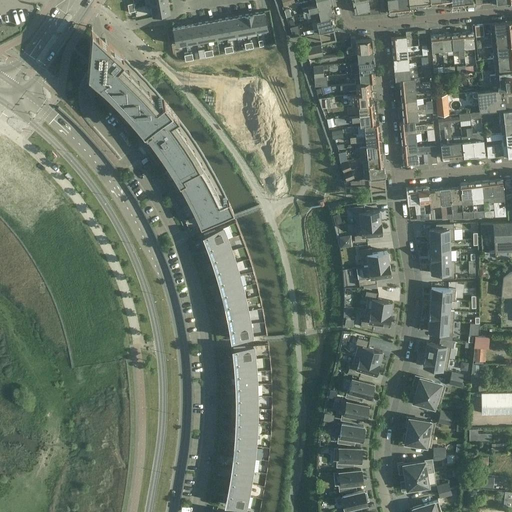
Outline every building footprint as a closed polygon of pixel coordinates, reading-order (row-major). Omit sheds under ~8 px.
[(333,6),(331,0),(312,0),(311,0),(313,5),(303,8),(304,13),(307,12),(333,6)] [(369,9),(367,0),(363,0),(352,2),(355,13),(369,9)] [(384,0),(379,0),(380,9),(370,10),(370,15),(386,13),(384,0)] [(399,12),(397,0),(387,0),(388,13),(399,12)] [(397,0),(399,12),(410,11),(409,7),(408,0),(397,0)] [(168,1),(150,5),(152,15),(170,12),(168,1)] [(335,17),(333,6),(307,12),(304,13),(304,16),(307,15),(308,19),(316,17),(316,21),(320,20),(331,18),(335,17)] [(264,11),(253,13),(257,31),(267,29),(264,11)] [(253,13),(243,15),(246,32),(257,31),(253,13)] [(243,15),(233,17),(236,34),(246,32),(243,15)] [(233,17),(223,19),(226,36),(236,34),(233,17)] [(333,28),(331,18),(320,20),(316,21),(318,29),(313,30),(314,32),(314,33),(318,32),(319,32),(334,29),(334,28),(333,28)] [(223,19),(213,20),(216,38),(226,36),(223,19)] [(213,20),(203,22),(206,40),(216,38),(213,20)] [(511,21),(490,23),(490,24),(494,23),(495,32),(490,33),(490,35),(511,32),(511,21)] [(203,22),(193,24),(196,41),(206,40),(203,22)] [(193,24),(183,26),(186,43),(196,41),(193,24)] [(484,36),(483,24),(475,25),(476,37),(484,36)] [(124,56),(97,32),(91,26),(87,72),(92,77),(101,85),(108,92),(118,102),(127,112),(136,122),(143,131),(171,108),(163,99),(159,102),(158,102),(158,103),(156,105),(147,94),(137,84),(127,73),(116,63),(114,61),(120,54),(122,57),(121,58),(122,58),(124,56)] [(183,26),(173,28),(176,45),(186,43),(183,26)] [(291,29),(293,36),(300,35),(298,26),(291,29)] [(427,44),(425,29),(417,30),(419,45),(427,44)] [(473,31),(464,32),(462,32),(463,48),(474,46),(474,41),(473,31)] [(463,48),(462,32),(451,33),(453,49),(458,48),(459,58),(464,58),(463,52),(464,52),(463,48)] [(511,32),(490,35),(491,38),(495,37),(496,46),(511,44),(511,32)] [(453,49),(451,33),(441,34),(443,54),(447,54),(447,49),(453,49)] [(443,54),(441,34),(430,35),(432,51),(438,50),(439,55),(443,54)] [(412,46),(411,35),(391,37),(392,48),(412,46)] [(355,40),(355,36),(350,37),(351,47),(348,47),(346,49),(346,52),(350,52),(372,50),(371,39),(355,40)] [(511,44),(496,46),(497,55),(492,56),(493,58),(511,56),(511,44)] [(306,47),(308,57),(322,55),(320,45),(306,47)] [(418,50),(418,45),(412,46),(392,48),(393,59),(408,57),(407,51),(418,50)] [(373,60),(372,50),(350,52),(351,54),(357,54),(357,58),(349,59),(349,63),(350,63),(373,60)] [(511,56),(493,58),(493,60),(497,60),(498,69),(507,68),(511,67),(511,56)] [(408,63),(408,57),(393,59),(394,69),(413,67),(417,67),(416,67),(416,62),(408,63)] [(374,71),(373,60),(350,63),(351,73),(354,73),(374,71)] [(322,65),(313,66),(314,77),(323,76),(322,65)] [(429,76),(428,65),(422,66),(420,67),(421,70),(423,70),(424,77),(429,76)] [(418,77),(417,67),(413,67),(394,69),(395,80),(399,79),(410,78),(418,77)] [(375,81),(374,71),(354,73),(355,83),(360,83),(371,82),(375,81)] [(511,72),(489,75),(490,83),(499,82),(500,86),(497,86),(497,89),(511,87),(511,72)] [(420,83),(419,77),(418,77),(410,78),(399,79),(400,90),(419,88),(430,86),(430,82),(420,83)] [(372,92),(371,82),(360,83),(355,83),(340,85),(332,86),(324,86),(321,87),(323,94),(332,92),(331,90),(341,90),(341,91),(356,89),(357,94),(372,92)] [(431,92),(430,86),(419,88),(400,90),(401,100),(416,99),(415,93),(431,92)] [(511,87),(497,89),(477,91),(479,112),(498,110),(511,108),(511,87)] [(373,103),(372,92),(357,94),(351,94),(352,105),(373,103)] [(448,115),(446,94),(435,96),(438,116),(448,115)] [(334,96),(318,98),(322,108),(326,107),(331,107),(339,106),(338,102),(335,102),(334,96)] [(416,105),(416,99),(401,100),(402,111),(426,108),(426,104),(416,105)] [(374,114),(373,103),(352,105),(353,114),(354,113),(354,115),(374,114)] [(217,219),(232,212),(233,211),(228,200),(222,202),(219,204),(213,191),(206,179),(198,165),(191,154),(184,141),(177,132),(171,124),(173,122),(174,122),(179,118),(171,108),(143,131),(149,139),(156,148),(162,156),(169,168),(176,179),(183,191),(190,203),(196,216),(200,226),(211,221),(212,222),(212,223),(218,220),(217,220),(217,219)] [(425,113),(425,114),(433,113),(433,108),(426,108),(402,111),(403,121),(414,120),(414,121),(418,120),(417,114),(425,113)] [(511,108),(498,110),(499,119),(499,122),(511,120),(511,108)] [(375,124),(374,114),(354,115),(349,116),(349,121),(359,120),(360,126),(364,125),(375,124)] [(403,121),(399,121),(400,132),(423,130),(426,130),(434,129),(433,123),(414,125),(414,121),(414,120),(403,121)] [(500,124),(501,133),(511,131),(511,120),(499,122),(499,124),(500,124)] [(380,134),(379,123),(375,124),(364,125),(360,126),(358,126),(358,134),(353,134),(353,137),(380,134)] [(461,137),(463,156),(463,157),(474,156),(472,133),(472,127),(466,128),(467,136),(461,136),(461,137)] [(426,130),(427,141),(435,140),(434,129),(426,130)] [(423,130),(400,132),(401,143),(416,141),(415,133),(424,132),(423,130)] [(501,142),(501,145),(511,143),(511,131),(501,133),(502,142),(501,142)] [(485,154),(484,147),(482,132),(472,133),(474,156),(485,154)] [(381,145),(380,134),(353,137),(350,137),(350,142),(365,141),(366,146),(381,145)] [(461,137),(451,138),(453,157),(463,156),(461,137)] [(453,157),(451,138),(448,138),(449,142),(440,143),(442,158),(453,157)] [(416,147),(416,141),(401,143),(402,153),(421,152),(421,151),(436,150),(436,146),(416,147)] [(507,156),(511,155),(511,143),(501,145),(502,147),(503,156),(507,156)] [(382,155),(381,145),(366,146),(359,147),(360,157),(382,155)] [(486,146),(486,148),(488,157),(495,157),(493,146),(486,146)] [(437,163),(436,150),(421,151),(421,152),(402,153),(403,164),(418,163),(418,154),(427,153),(428,164),(437,163)] [(346,154),(345,151),(338,152),(340,161),(347,160),(346,158),(349,158),(348,154),(346,154)] [(383,166),(382,155),(360,157),(360,161),(362,161),(363,168),(383,166)] [(351,169),(348,161),(341,163),(344,172),(351,169)] [(384,178),(383,166),(363,168),(364,179),(369,179),(384,178)] [(4,174),(1,177),(6,183),(14,191),(29,177),(20,168),(9,179),(4,174)] [(354,177),(351,169),(344,172),(347,180),(354,177)] [(29,177),(14,191),(22,200),(23,200),(28,205),(31,201),(26,196),(37,185),(29,177)] [(502,179),(491,180),(493,202),(494,202),(494,210),(495,217),(506,216),(506,211),(499,212),(498,202),(504,201),(502,179)] [(493,202),(491,180),(480,181),(483,203),(483,201),(488,201),(489,202),(493,202)] [(483,203),(480,181),(470,182),(472,204),(483,203)] [(472,204),(470,182),(460,183),(460,187),(461,198),(461,202),(462,202),(462,205),(472,204)] [(430,201),(429,190),(428,186),(418,187),(420,207),(424,207),(424,201),(430,201)] [(420,214),(420,207),(418,187),(407,188),(406,188),(407,204),(409,203),(415,203),(416,214),(420,214)] [(461,198),(460,187),(449,188),(451,203),(451,207),(452,218),(463,218),(462,212),(457,213),(456,202),(461,202),(461,198)] [(451,203),(449,188),(439,189),(440,204),(441,204),(442,219),(446,219),(446,211),(447,211),(446,203),(451,203)] [(429,190),(430,201),(431,209),(433,209),(433,205),(440,204),(439,189),(429,190)] [(35,205),(31,208),(36,214),(35,215),(42,224),(59,212),(52,202),(40,211),(35,205)] [(354,213),(355,224),(381,221),(380,220),(381,220),(380,214),(379,210),(364,211),(364,205),(351,206),(352,213),(354,213)] [(59,212),(42,224),(50,234),(50,233),(54,239),(58,236),(54,230),(66,221),(59,212)] [(381,221),(355,224),(356,235),(354,235),(355,242),(367,241),(367,235),(382,233),(381,229),(382,229),(381,223),(381,221)] [(511,221),(480,223),(482,251),(511,250),(511,221)] [(215,230),(204,234),(208,246),(227,239),(222,227),(221,227),(220,227),(215,229),(215,230)] [(449,239),(454,239),(454,227),(430,228),(430,230),(429,230),(429,234),(430,234),(430,240),(449,239)] [(227,239),(208,246),(212,257),(231,251),(227,239)] [(450,250),(449,239),(430,240),(430,245),(430,249),(430,250),(450,250)] [(61,241),(57,244),(60,250),(65,261),(84,251),(78,240),(65,248),(61,241)] [(364,266),(389,263),(388,261),(389,261),(388,255),(387,256),(387,251),(372,253),(371,247),(358,249),(360,256),(367,255),(368,265),(364,266)] [(450,261),(450,260),(450,250),(430,250),(430,252),(430,256),(431,261),(450,261)] [(84,251),(65,261),(71,271),(72,271),(75,277),(79,275),(76,269),(89,261),(84,251)] [(235,262),(231,251),(212,257),(216,268),(235,262)] [(455,260),(450,260),(450,261),(431,261),(431,267),(430,267),(431,271),(431,272),(442,272),(443,278),(455,278),(455,260)] [(239,274),(235,262),(216,268),(219,280),(239,274)] [(389,264),(389,263),(364,266),(365,277),(358,279),(359,286),(377,283),(376,277),(390,274),(390,270),(389,264)] [(511,270),(503,275),(503,276),(502,282),(501,297),(502,297),(511,296),(511,270)] [(242,287),(239,274),(219,280),(222,291),(242,287)] [(81,280),(77,282),(79,289),(83,300),(102,293),(98,282),(84,287),(81,280)] [(245,299),(242,287),(222,291),(225,303),(245,299)] [(431,297),(431,298),(450,299),(450,300),(455,300),(455,288),(431,287),(431,288),(431,289),(431,293),(431,297)] [(365,309),(390,313),(391,311),(392,306),(391,306),(392,301),(377,299),(378,292),(366,291),(365,297),(367,298),(365,309)] [(102,293),(83,300),(87,311),(88,311),(90,318),(95,316),(92,309),(107,304),(102,293)] [(511,296),(502,297),(502,327),(511,327),(511,296)] [(449,310),(450,300),(450,299),(431,298),(431,299),(430,303),(430,308),(430,309),(449,310)] [(248,311),(245,299),(225,303),(228,315),(248,311)] [(390,313),(365,309),(364,320),(361,319),(360,326),(373,328),(374,322),(388,324),(389,320),(390,320),(390,314),(390,313)] [(429,320),(453,321),(454,311),(454,310),(449,310),(430,309),(430,310),(429,310),(429,314),(429,319),(429,320)] [(250,323),(248,311),(228,315),(230,326),(250,323)] [(453,322),(453,321),(429,320),(429,325),(428,325),(428,329),(428,330),(428,331),(452,333),(453,322)] [(96,322),(91,323),(93,330),(92,330),(95,342),(115,338),(113,326),(98,329),(96,322)] [(252,336),(250,323),(230,326),(232,339),(244,337),(250,337),(250,336),(252,336)] [(355,355),(379,362),(379,361),(380,361),(381,356),(381,355),(382,351),(368,347),(369,341),(357,337),(355,344),(358,345),(355,355)] [(94,353),(88,355),(89,363),(104,360),(102,353),(117,350),(115,338),(95,342),(92,342),(94,353)] [(425,354),(449,358),(451,346),(434,343),(430,343),(427,342),(426,348),(425,352),(425,354)] [(251,345),(245,346),(233,348),(234,360),(254,358),(253,345),(251,346),(251,345)] [(447,370),(449,358),(425,354),(425,355),(424,355),(424,359),(423,365),(426,366),(430,367),(447,370)] [(379,362),(355,355),(352,366),(349,365),(347,372),(359,376),(361,370),(376,374),(377,369),(379,364),(378,364),(379,362)] [(255,371),(254,358),(234,360),(235,372),(255,371)] [(256,383),(255,371),(235,372),(236,384),(256,383)] [(451,371),(450,377),(462,380),(463,374),(451,371)] [(418,381),(416,389),(442,396),(445,384),(440,382),(440,383),(420,377),(419,381),(418,381)] [(462,380),(450,377),(448,383),(460,386),(462,380)] [(359,394),(370,396),(373,384),(352,378),(349,390),(347,390),(346,396),(358,400),(359,394)] [(257,396),(256,383),(236,384),(236,396),(257,396)] [(414,397),(413,401),(433,407),(438,409),(442,396),(416,389),(414,397)] [(511,391),(481,392),(481,413),(511,412),(511,391)] [(257,408),(257,396),(236,396),(236,408),(257,408)] [(354,415),(365,418),(368,405),(347,401),(347,400),(341,399),(339,412),(342,413),(341,419),(353,421),(354,415)] [(257,408),(236,408),(236,420),(256,421),(257,408)] [(440,410),(439,416),(451,419),(452,413),(440,410)] [(451,419),(439,416),(438,422),(450,424),(451,419)] [(408,421),(406,430),(433,434),(435,422),(430,421),(409,417),(408,421)] [(256,421),(236,420),(236,432),(256,433),(256,421)] [(351,438),(362,439),(362,437),(364,437),(365,429),(363,429),(364,426),(342,423),(340,435),(339,435),(338,442),(350,444),(351,438)] [(477,429),(468,429),(468,440),(484,440),(484,433),(477,434),(477,429)] [(405,438),(405,442),(425,445),(425,446),(431,447),(433,434),(406,430),(405,438)] [(256,433),(236,432),(235,444),(255,446),(256,433)] [(255,446),(235,444),(233,456),(253,458),(255,446)] [(334,446),(333,460),(337,460),(337,466),(349,466),(349,460),(360,461),(361,448),(339,447),(334,446)] [(253,458),(233,456),(232,468),(252,471),(253,458)] [(403,468),(405,476),(426,473),(424,461),(403,464),(404,468),(403,468)] [(252,471),(232,468),(230,479),(250,483),(252,471)] [(351,483),(362,482),(361,469),(339,471),(340,484),(339,484),(339,490),(352,489),(351,483)] [(406,485),(407,489),(428,485),(426,473),(405,476),(406,485)] [(469,486),(492,488),(493,478),(470,476),(469,486)] [(250,483),(230,479),(228,491),(248,495),(250,483)] [(450,488),(448,482),(436,485),(438,491),(450,488)] [(451,494),(450,488),(438,491),(440,497),(451,494)] [(364,490),(342,496),(345,508),(344,508),(344,511),(355,511),(357,511),(356,506),(367,503),(366,501),(368,500),(366,492),(364,493),(364,490)] [(248,495),(228,491),(225,503),(237,506),(243,508),(245,508),(248,495)] [(413,511),(441,511),(442,511),(438,500),(433,501),(433,502),(413,507),(414,511),(413,511)]
